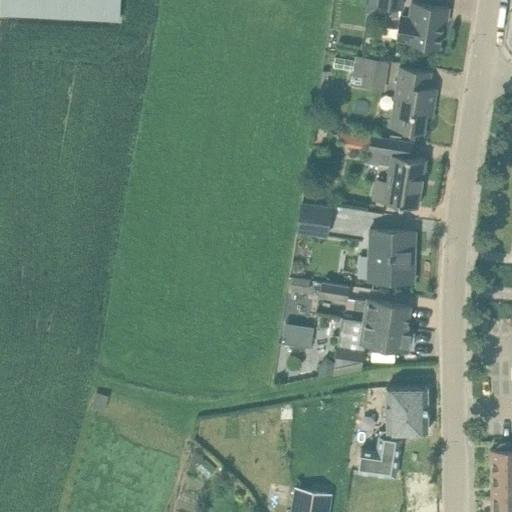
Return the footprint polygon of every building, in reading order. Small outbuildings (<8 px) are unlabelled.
[(120,0),(0,0),(0,8),(0,12),(120,19),(120,0)] [(402,16),(399,40),(439,46),(443,22),(447,23),(449,7),(411,1),(409,17),(402,16)] [(354,58),(352,74),(377,78),(379,62),(354,58)] [(429,86),(431,71),(399,66),(390,125),(424,130),(428,104),(434,104),(436,88),(429,86)] [(338,144),(368,149),(370,135),(340,130),(338,144)] [(390,164),(387,180),(376,178),(372,199),(418,206),(425,157),(411,155),(413,141),(371,134),(368,148),(382,150),(380,163),(390,164)] [(331,205),(302,201),(297,230),(327,235),(331,205)] [(414,280),(414,262),(410,261),(411,230),(369,228),(368,254),(374,254),(374,279),(414,280)] [(308,291),(310,278),(311,277),(293,275),(293,276),(291,289),(308,291)] [(349,284),(323,280),(320,294),(347,298),(349,284)] [(407,326),(410,305),(367,298),(367,299),(355,297),(353,307),(365,309),(363,320),(412,328),(412,327),(407,326)] [(409,349),(412,328),(363,320),(365,320),(361,342),(409,349)] [(284,321),(281,341),(311,345),(314,326),(284,321)] [(338,346),(334,372),(361,365),(364,350),(338,346)] [(427,385),(407,386),(386,386),(387,428),(381,428),(378,451),(361,449),(358,469),(375,472),(395,475),(400,436),(400,430),(428,430),(427,385)] [(109,396),(95,392),(91,407),(104,411),(109,396)] [(291,407),(280,407),(280,420),(291,420),(291,407)] [(511,440),(500,441),(501,448),(490,448),(491,472),(511,471),(511,440)] [(511,494),(511,471),(491,472),(491,495),(511,494)] [(294,488),(289,511),(328,511),(331,495),(294,488)] [(511,511),(511,494),(491,495),(491,511),(511,511)]
